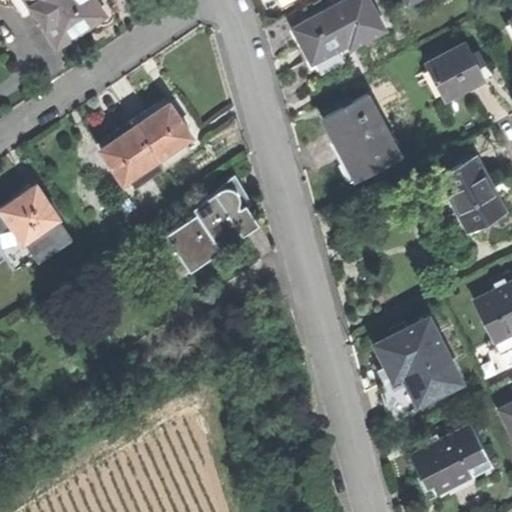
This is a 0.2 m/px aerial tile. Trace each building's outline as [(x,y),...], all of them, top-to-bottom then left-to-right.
[(29,0),(57,42),(105,10),(98,0),(29,0)] [(302,40),(311,57),(347,37),(350,42),(383,25),(369,0),(337,0),(293,24),(302,40)] [(424,61),(444,96),(464,85),(483,75),(477,63),(484,60),(478,47),(471,51),(465,39),(424,61)] [(333,137),(352,175),(396,152),(363,88),(319,111),(333,137)] [(136,123),(158,156),(184,139),(192,133),(170,100),(159,108),(136,123)] [(131,117),(136,123),(159,108),(154,101),(144,109),(131,117)] [(112,139),(136,123),(131,117),(118,125),(108,133),(112,139)] [(133,173),(158,156),(136,123),(112,139),(102,146),(124,179),(133,173)] [(347,177),(352,175),(333,137),(328,140),(338,159),(347,177)] [(184,139),(158,156),(164,165),(190,148),(184,139)] [(439,174),(468,230),(503,211),(488,181),(474,155),(439,174)] [(139,182),(164,165),(158,156),(133,173),(139,182)] [(167,230),(190,266),(260,220),(247,201),(232,179),(194,204),(198,209),(167,230)] [(7,196),(0,200),(0,208),(5,217),(9,223),(12,221),(22,237),(55,215),(57,214),(35,181),(19,192),(16,189),(7,196)] [(70,235),(55,215),(22,237),(37,258),(70,235)] [(180,273),(190,266),(167,230),(156,237),(180,273)] [(511,279),(472,299),(493,340),(511,329),(511,279)] [(426,315),(375,341),(385,361),(393,376),(402,371),(416,397),(437,386),(439,389),(459,379),(426,315)] [(511,346),(511,329),(493,340),(499,353),(511,346)] [(511,402),(499,409),(511,432),(511,402)] [(491,463),(471,424),(408,455),(415,468),(419,476),(424,473),(434,492),(491,463)]
